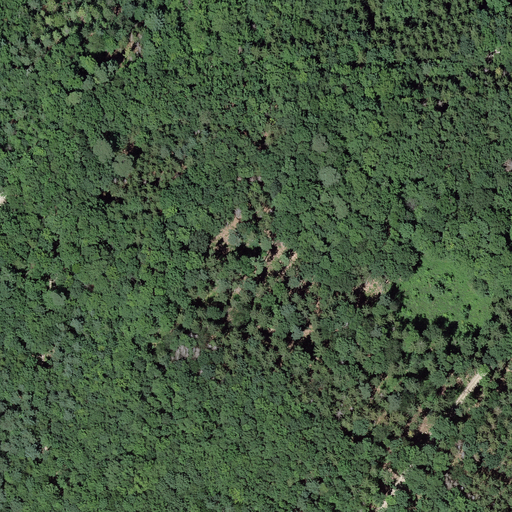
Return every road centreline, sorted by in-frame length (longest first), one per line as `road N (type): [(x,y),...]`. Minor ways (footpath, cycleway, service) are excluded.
road 1 (track): [(511,50),(427,71),(362,76),(156,62),(119,77),(45,142),(0,201)]
road 2 (track): [(511,106),(162,130),(57,245)]
road 3 (track): [(69,511),(40,449),(36,364),(57,245),(39,224),(0,210)]
road 4 (track): [(382,511),(436,427),(511,339)]
